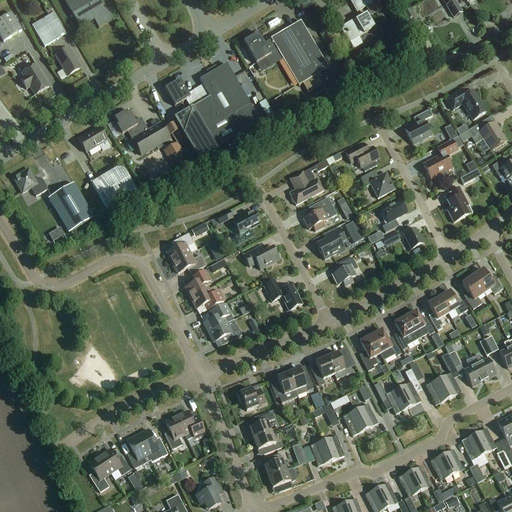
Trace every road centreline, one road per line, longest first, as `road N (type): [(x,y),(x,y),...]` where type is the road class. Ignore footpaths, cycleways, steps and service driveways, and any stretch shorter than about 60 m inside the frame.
road 1 (residential): [(201,378),(137,260),(118,257),(44,286),(0,223)]
road 2 (residential): [(261,511),(356,472),(373,476),(438,444),(452,420),(511,390)]
road 3 (residential): [(0,157),(162,60)]
road 4 (residential): [(330,325),(257,185)]
road 5 (residential): [(448,258),(377,119)]
road 6 (residential): [(66,446),(137,402),(201,378)]
road 7 (residential): [(253,511),(201,378)]
road 8 (residential): [(201,378),(330,325)]
road 9 (residential): [(330,325),(448,258)]
